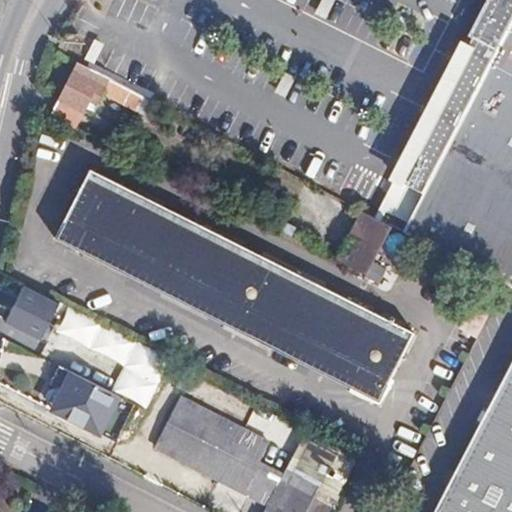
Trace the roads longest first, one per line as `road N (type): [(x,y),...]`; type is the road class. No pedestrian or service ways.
road 1 (primary): [(0,151),(19,70),(51,0)]
road 2 (unclassified): [(0,442),(126,511)]
